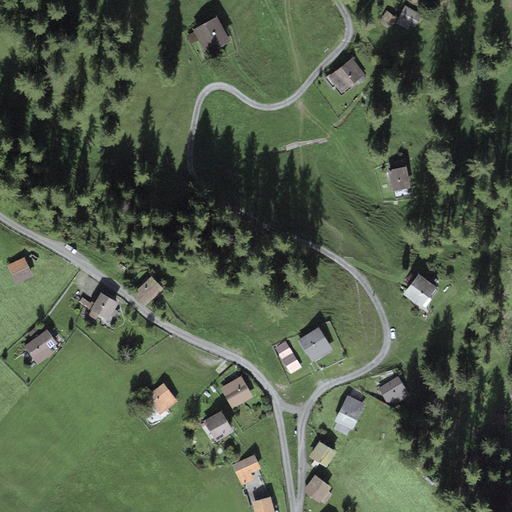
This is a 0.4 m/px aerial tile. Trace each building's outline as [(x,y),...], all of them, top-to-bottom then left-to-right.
[(421,15),(405,6),(398,19),(396,24),(408,30),(410,25),(414,27),(421,15)] [(397,19),(383,9),(376,20),(389,29),(397,19)] [(217,17),(193,30),(194,32),(186,36),(191,44),(199,40),(206,54),(230,41),(217,17)] [(365,74),(352,58),(329,77),(342,93),(365,74)] [(406,166),(387,170),(392,191),(410,188),(406,166)] [(24,257),(7,265),(16,284),(33,276),(24,257)] [(419,273),(403,294),(421,307),(437,287),(419,273)] [(163,289),(151,277),(133,294),(144,306),(163,289)] [(119,303),(101,292),(88,315),(96,319),(98,314),(109,320),(119,303)] [(319,327),(299,340),(313,361),(332,349),(319,327)] [(58,343),(47,329),(24,346),(38,364),(53,353),(50,349),(58,343)] [(285,341),(275,347),(290,373),(301,366),(285,341)] [(241,376),(220,388),(232,409),(253,397),(241,376)] [(410,395),(398,376),(378,388),(390,408),(410,395)] [(164,383),(146,396),(159,415),(178,401),(164,383)] [(365,404),(347,396),(335,422),(337,423),(334,429),(347,436),(350,429),(352,431),(365,404)] [(221,411),(203,422),(216,442),(233,431),(221,411)] [(336,452),(319,441),(309,456),(326,467),(336,452)] [(254,480),(251,473),(260,468),(254,455),(232,465),(242,486),(254,480)] [(331,488),(315,475),(303,490),(320,503),(321,502),(325,505),(333,495),(329,491),(331,488)] [(274,511),(271,497),(252,502),(254,511),(274,511)]
